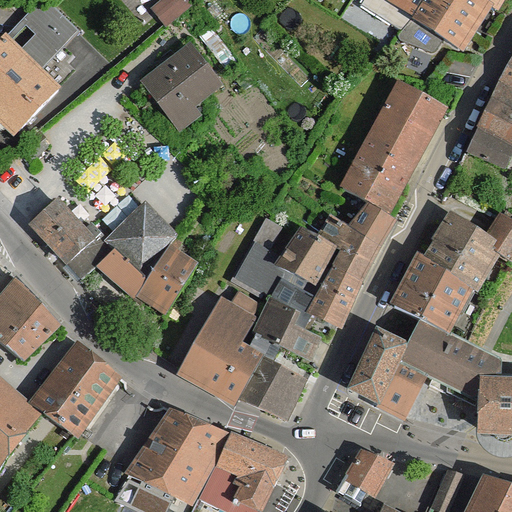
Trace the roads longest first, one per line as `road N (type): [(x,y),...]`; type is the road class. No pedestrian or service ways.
road 1 (residential): [(511,30),(431,175),(416,231),(386,264),(322,394),(319,438)]
road 2 (residential): [(0,226),(99,341),(192,399)]
road 3 (residential): [(319,438),(399,444),(511,468)]
road 4 (residential): [(192,399),(269,430),(319,438)]
